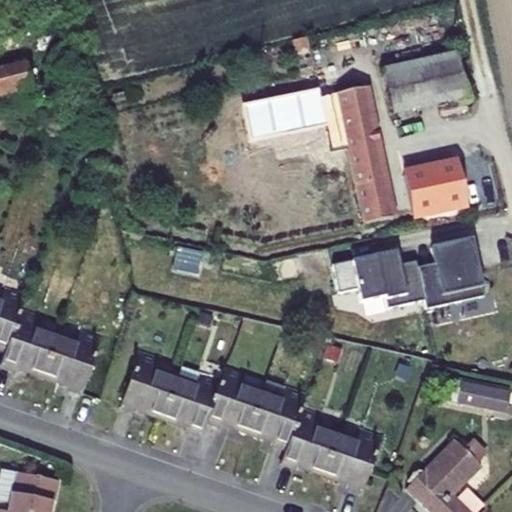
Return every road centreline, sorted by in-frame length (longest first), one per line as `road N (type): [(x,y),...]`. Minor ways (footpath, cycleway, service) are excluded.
road 1 (track): [(478,0),(511,166)]
road 2 (residential): [(262,511),(125,464)]
road 3 (residential): [(125,464),(0,420)]
